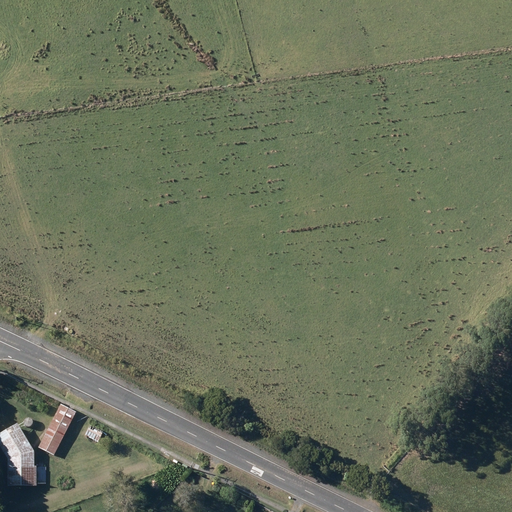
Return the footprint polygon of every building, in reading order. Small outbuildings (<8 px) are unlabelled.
[(58,403),(37,446),(52,454),(74,411),(58,403)] [(15,422),(0,430),(0,447),(5,456),(6,485),(32,485),(32,449),(15,422)] [(98,443),(97,444),(99,445),(100,444),(101,444),(107,433),(88,424),(82,435),(98,443)] [(90,450),(80,445),(76,453),(106,468),(110,459),(98,453),(101,448),(93,444),(90,450)] [(86,469),(80,472),(86,484),(92,481),(86,469)]
